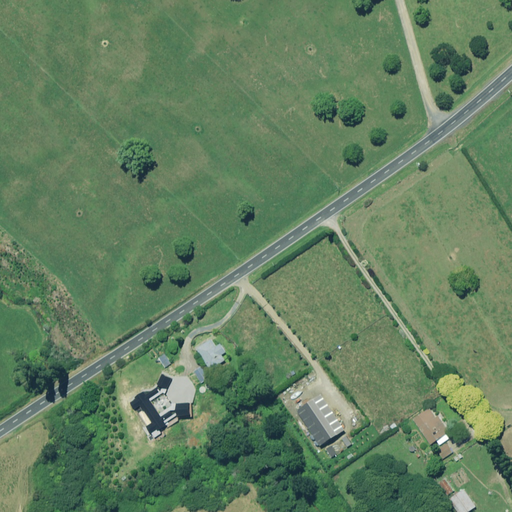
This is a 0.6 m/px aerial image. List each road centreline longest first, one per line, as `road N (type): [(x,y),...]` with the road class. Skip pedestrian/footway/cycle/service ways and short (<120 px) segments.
road 1 (tertiary): [(0,432),(427,144),(511,73)]
road 2 (unknown): [(439,135),(400,0)]
